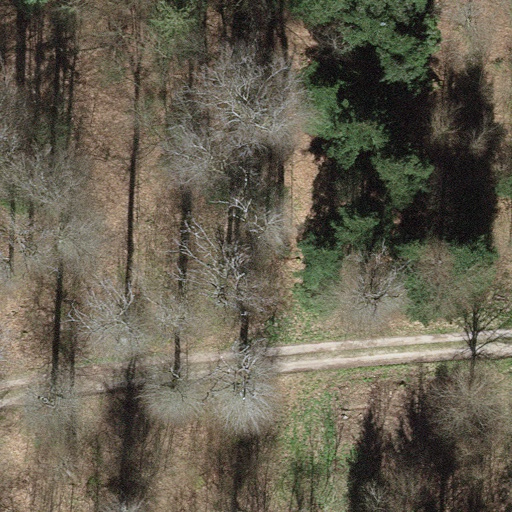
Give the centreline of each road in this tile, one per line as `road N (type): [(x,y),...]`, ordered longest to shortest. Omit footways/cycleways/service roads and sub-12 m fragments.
road 1 (track): [(0,401),(350,340),(511,336)]
road 2 (track): [(179,511),(253,428),(350,340)]
